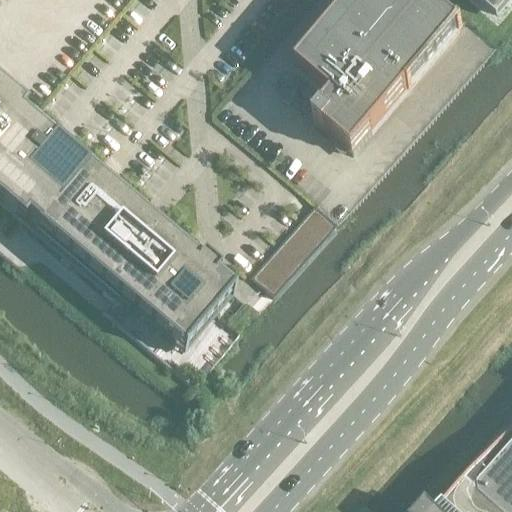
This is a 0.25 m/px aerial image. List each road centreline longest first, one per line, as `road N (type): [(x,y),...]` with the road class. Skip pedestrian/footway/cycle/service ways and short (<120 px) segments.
road 1 (secondary): [(511,180),(202,511)]
road 2 (secondary): [(267,511),(379,392),(511,229)]
road 3 (unknown): [(159,205),(105,184),(64,130)]
